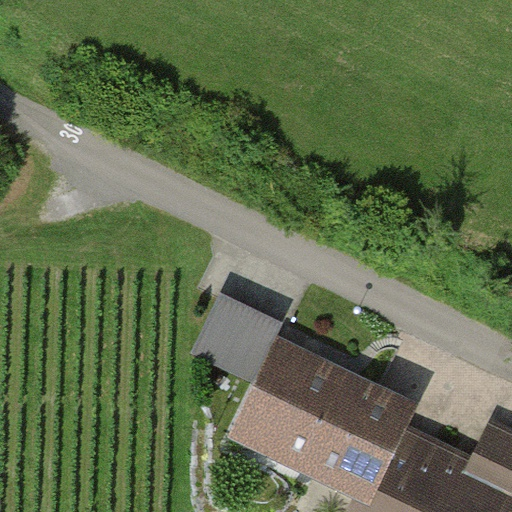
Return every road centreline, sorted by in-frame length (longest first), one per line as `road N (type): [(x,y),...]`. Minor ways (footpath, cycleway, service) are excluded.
road 1 (residential): [(0,102),(511,351)]
road 2 (track): [(0,223),(42,216),(119,166)]
